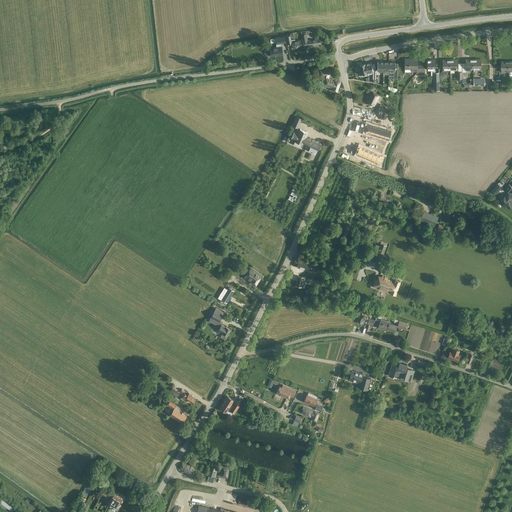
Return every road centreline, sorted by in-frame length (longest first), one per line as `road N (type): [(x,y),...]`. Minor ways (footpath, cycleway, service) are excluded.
road 1 (residential): [(511,386),(337,334),(242,349)]
road 2 (tertiary): [(242,349),(349,114)]
road 3 (unclassified): [(97,92),(340,54)]
road 4 (residential): [(511,30),(340,59)]
road 5 (unclassified): [(284,511),(271,497),(171,472)]
